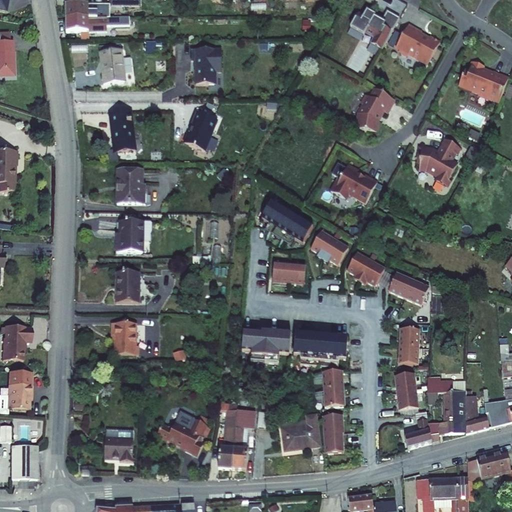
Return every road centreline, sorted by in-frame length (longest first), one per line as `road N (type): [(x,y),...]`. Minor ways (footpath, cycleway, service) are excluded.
road 1 (tertiary): [(59,491),(68,152),(43,0)]
road 2 (residential): [(369,477),(79,500)]
road 3 (residential): [(369,477),(372,315),(254,306)]
road 4 (residential): [(470,21),(417,118),(375,163)]
road 5 (unknown): [(59,89),(166,90),(187,49)]
road 6 (residential): [(511,438),(369,477)]
